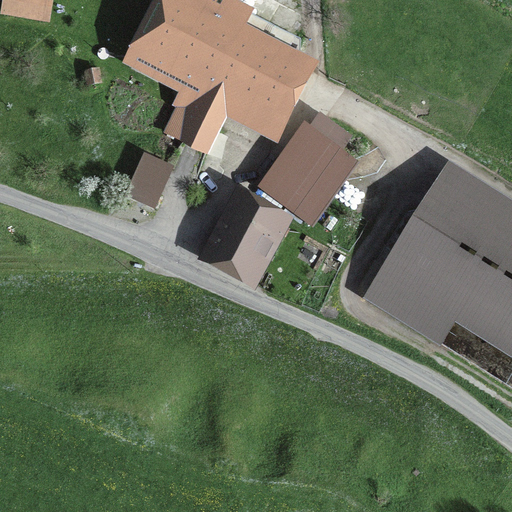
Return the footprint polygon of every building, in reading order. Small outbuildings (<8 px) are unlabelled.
[(42,0),(1,0),(0,6),(0,10),(39,18),(42,0)] [(200,10),(205,0),(173,0),(143,59),(191,84),(169,129),(208,150),(231,105),(270,125),(269,127),(271,129),(302,71),(301,63),(200,10)] [(355,139),(328,119),(312,130),(267,190),(311,223),(356,163),(344,154),(355,139)] [(127,194),(155,207),(160,196),(132,183),(127,194)] [(511,355),(511,226),(442,183),(370,300),(433,339),(448,316),(511,355)] [(276,252),(284,237),(276,232),(280,226),(243,205),(214,257),(251,278),(268,248),(276,252)]
